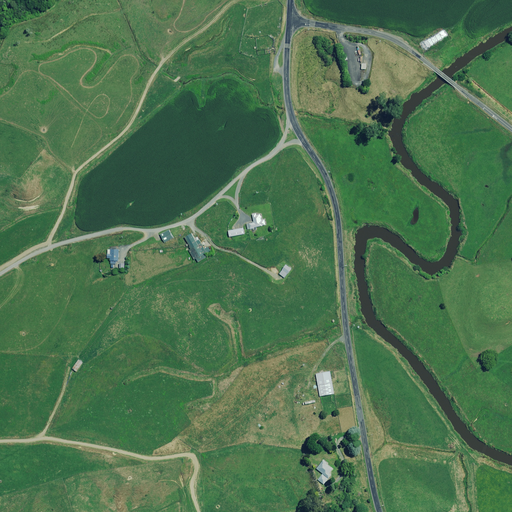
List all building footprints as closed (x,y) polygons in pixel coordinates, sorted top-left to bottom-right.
[(261,213),(252,214),(253,222),(247,223),(248,230),(255,229),(254,227),(266,226),(265,219),(262,220),(261,213)] [(245,234),(243,228),(228,231),(229,237),(245,234)] [(174,238),(169,230),(160,235),(164,243),(174,238)] [(207,258),(205,255),(210,252),(207,247),(204,249),(200,240),(196,241),(193,234),(185,237),(190,247),(191,250),(189,251),(194,260),(196,259),(198,262),(207,258)] [(107,258),(110,258),(109,261),(110,261),(110,264),(111,264),(111,268),(113,268),(113,264),(116,264),(116,261),(118,261),(118,250),(108,250),(107,258)] [(291,269),(286,265),(279,274),(285,278),(291,269)] [(83,363),(79,360),(72,369),(76,372),(83,363)] [(334,394),(330,372),(316,374),(320,397),(334,394)] [(327,463),(323,460),(317,469),(323,474),(318,480),(324,484),(331,475),(329,473),(332,469),(326,464),(327,463)]
